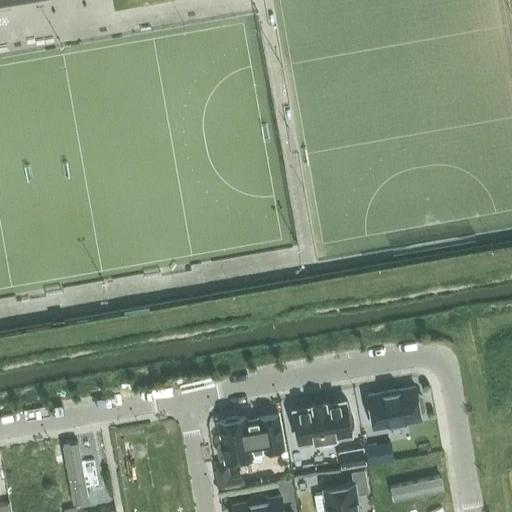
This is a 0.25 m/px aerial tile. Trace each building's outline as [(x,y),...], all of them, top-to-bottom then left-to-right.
[(417,392),(416,386),(368,394),(374,426),(421,418),(420,412),(423,409),(424,407),(422,395),(420,393),(417,392)] [(351,411),(349,407),(346,403),(345,399),(326,403),(326,400),(313,403),(313,405),(294,408),(300,442),(312,439),(317,441),(321,442),(326,442),(330,440),(334,438),(338,435),(351,433),(350,429),(352,424),(352,420),(352,415),(351,411)] [(284,447),(278,413),(260,417),(260,419),(246,421),(245,416),(240,417),(236,416),(228,417),(225,420),(219,421),(223,441),(219,443),(218,447),(219,454),(222,457),(226,458),(226,460),(252,455),(252,451),(265,448),(266,450),(284,447)] [(376,444),(366,446),(369,462),(379,460),(376,444)] [(363,448),(340,451),(343,466),(365,462),(363,448)] [(360,511),(357,494),(369,492),(365,468),(352,470),(354,482),(324,487),(327,511),(360,511)] [(439,488),(436,475),(387,483),(389,496),(439,488)] [(284,511),(281,495),(268,497),(266,495),(263,493),(252,495),(250,497),(249,501),(234,504),(235,509),(232,511),(284,511)] [(12,511),(10,502),(0,503),(0,511),(12,511)]
